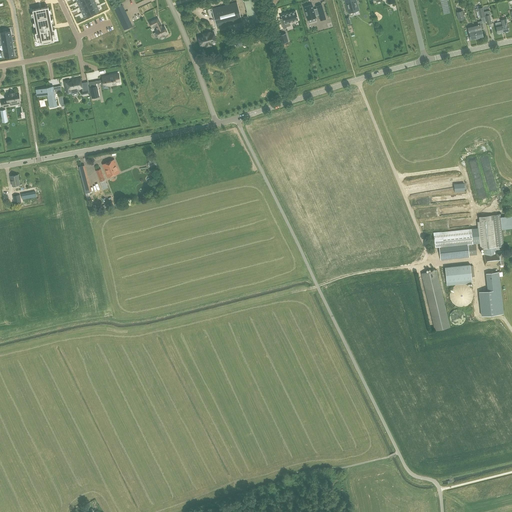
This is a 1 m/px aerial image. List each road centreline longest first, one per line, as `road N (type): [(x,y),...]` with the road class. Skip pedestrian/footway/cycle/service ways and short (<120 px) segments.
road 1 (unclassified): [(439,490),(407,470),(238,124)]
road 2 (residential): [(0,166),(216,123)]
road 3 (residential): [(235,118),(425,60)]
road 4 (track): [(511,331),(503,318),(477,314),(478,259),(429,257)]
road 5 (residential): [(216,123),(168,0)]
road 6 (residential): [(60,0),(78,49),(0,66)]
